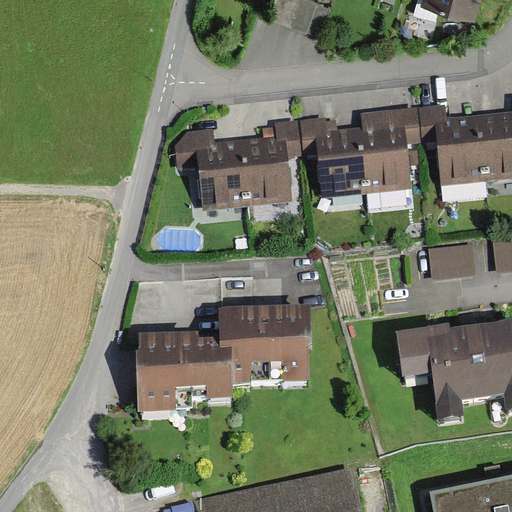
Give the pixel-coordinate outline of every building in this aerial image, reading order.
[(320,36),(330,5),(314,0),(257,0),(253,14),(320,36)] [(478,0),(422,0),(422,1),(474,17),(478,0)] [(439,189),(481,186),(477,124),(446,126),(445,113),(414,116),(415,142),(436,140),(439,189)] [(362,199),(404,195),(400,144),(412,143),(410,117),(356,121),(362,199)] [(481,186),(511,183),(511,121),(477,124),(481,186)] [(319,202),(361,199),(357,137),(326,139),(325,126),(294,128),(296,154),(316,153),(319,202)] [(242,211),(285,207),(281,156),(294,155),(291,129),(273,131),(275,146),(238,149),(242,211)] [(200,214),(242,211),(238,149),(207,151),(206,138),(175,140),(177,166),(197,165),(200,214)] [(511,247),(490,250),(493,276),(511,273),(511,247)] [(470,280),(467,251),(428,256),(431,285),(470,280)] [(217,357),(217,378),(300,377),(299,324),(217,325),(217,357)] [(511,401),(511,372),(507,339),(438,350),(437,341),(394,348),(400,388),(431,383),(436,413),(511,401)] [(217,378),(217,357),(135,358),(136,424),(166,424),(166,407),(218,407),(217,378)] [(361,511),(353,471),(193,501),(195,511),(361,511)] [(511,511),(511,489),(492,493),(428,506),(429,511),(511,511)]
